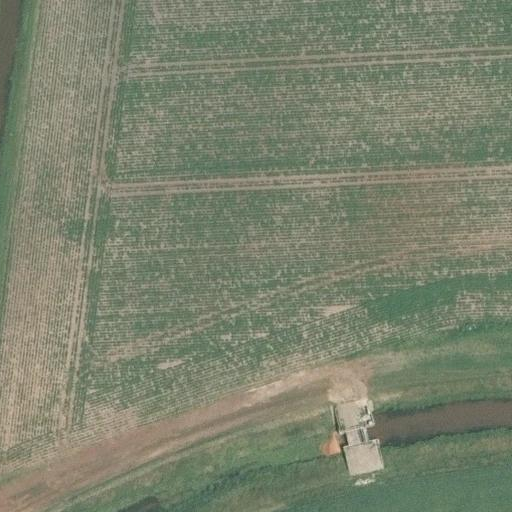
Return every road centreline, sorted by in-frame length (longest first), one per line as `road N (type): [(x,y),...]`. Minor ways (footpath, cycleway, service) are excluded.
road 1 (track): [(511,379),(459,380),(258,421),(28,511)]
road 2 (track): [(233,511),(357,474),(511,461)]
